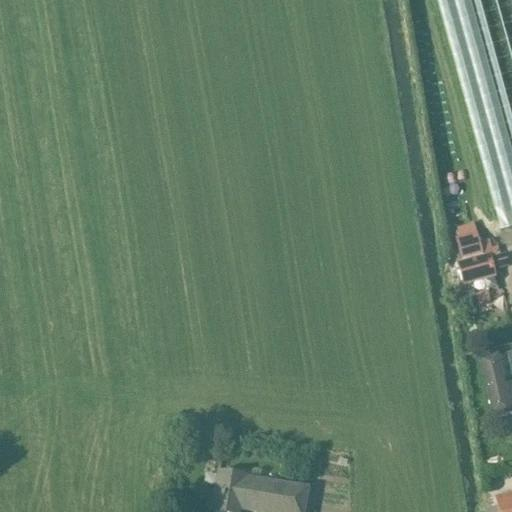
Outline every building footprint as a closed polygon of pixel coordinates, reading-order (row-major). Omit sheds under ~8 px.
[(488,242),(477,245),(476,241),(455,245),(461,265),(457,266),(462,286),(489,278),(489,280),(501,276),(499,271),(507,268),(504,257),(493,260),(488,242)] [(469,295),(458,298),(463,314),(474,311),(469,295)] [(511,357),(508,341),(495,344),(501,365),(511,362),(511,357)] [(477,358),(491,417),(510,412),(496,353),(477,358)] [(218,474),(211,511),(239,511),(240,511),(303,511),(307,490),(246,480),(246,479),(218,474)] [(511,511),(511,495),(496,500),(498,511),(511,511)]
